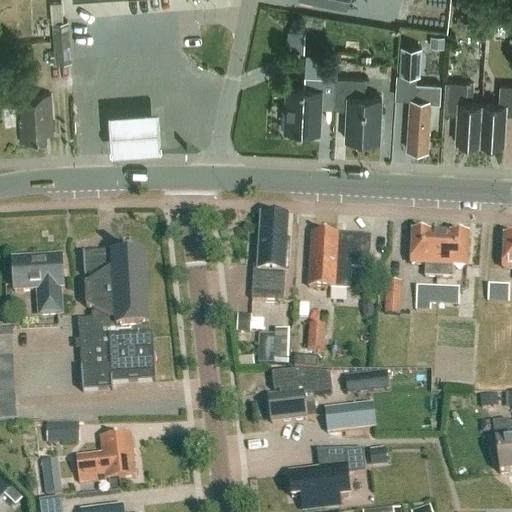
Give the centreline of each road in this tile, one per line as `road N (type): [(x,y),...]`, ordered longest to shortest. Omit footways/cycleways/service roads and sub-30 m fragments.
road 1 (unclassified): [(221,511),(192,219),(202,183)]
road 2 (primary): [(511,198),(202,183)]
road 3 (primary): [(202,183),(0,191)]
road 4 (unclassified): [(202,183),(214,161),(249,0)]
